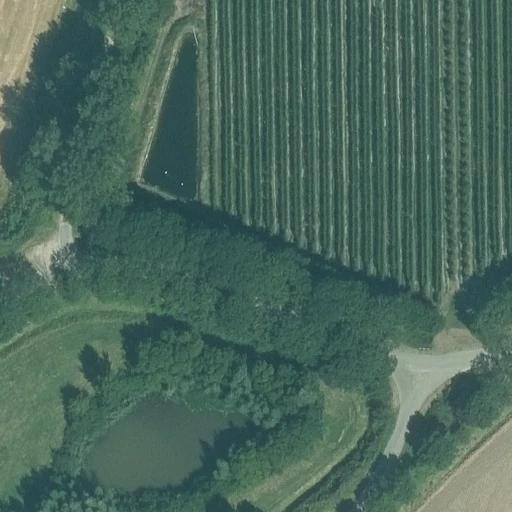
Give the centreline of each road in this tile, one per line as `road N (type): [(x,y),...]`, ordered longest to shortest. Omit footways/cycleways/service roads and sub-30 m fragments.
road 1 (unclassified): [(0,300),(70,267),(117,265),(360,348),(429,380)]
road 2 (track): [(119,0),(62,183),(70,267)]
road 3 (unclassified): [(358,511),(429,380)]
